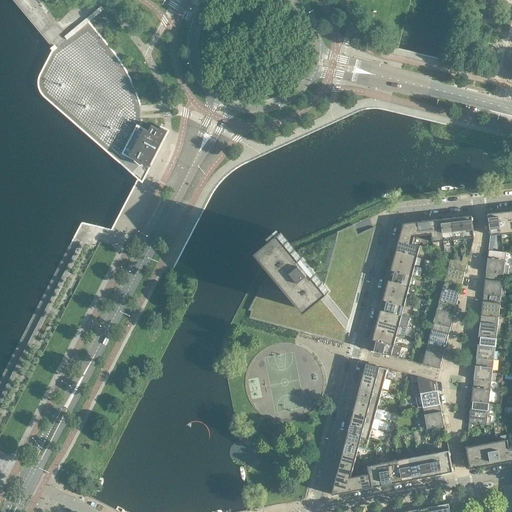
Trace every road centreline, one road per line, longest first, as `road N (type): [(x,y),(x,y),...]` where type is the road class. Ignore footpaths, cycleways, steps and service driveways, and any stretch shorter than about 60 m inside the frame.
road 1 (residential): [(477,199),(391,217),(317,505)]
road 2 (secondary): [(27,480),(187,175)]
road 3 (residential): [(464,479),(446,375),(481,237),(477,199)]
road 4 (residential): [(317,505),(464,479)]
road 5 (tertiary): [(511,110),(381,76)]
